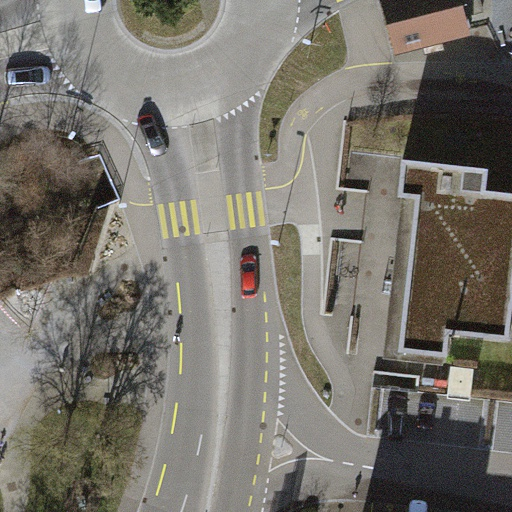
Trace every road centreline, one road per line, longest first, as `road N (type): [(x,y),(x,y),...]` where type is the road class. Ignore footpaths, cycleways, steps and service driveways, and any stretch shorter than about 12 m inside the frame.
road 1 (secondary): [(228,511),(249,361),(246,210),(229,65)]
road 2 (secondary): [(134,79),(163,138),(191,282),(190,435),(172,511)]
